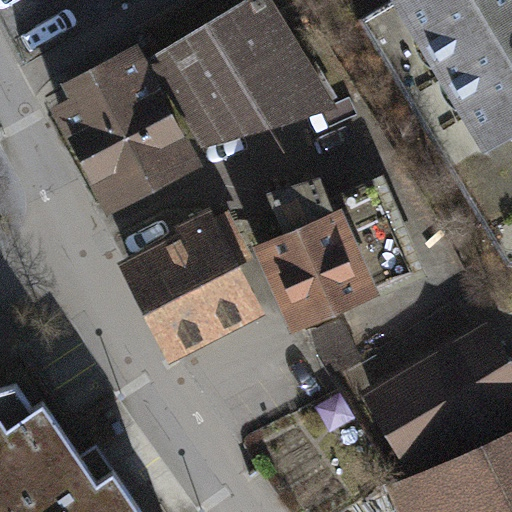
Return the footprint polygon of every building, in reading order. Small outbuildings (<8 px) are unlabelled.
[(328,104),(264,0),(251,0),(140,62),(132,49),(72,84),(80,98),(61,108),(111,203),(192,161),(185,150),(203,137),(206,142),(328,104)] [(511,124),(511,0),(390,0),(359,19),(447,165),(511,124)] [(511,124),(447,165),(506,264),(511,265),(511,124)] [(320,180),(271,195),(288,234),(265,244),(299,322),(412,272),(374,187),(330,205),(320,180)] [(240,247),(224,215),(202,226),(198,218),(179,227),(184,235),(131,262),(174,348),(253,309),(226,254),(240,247)] [(511,376),(484,330),(374,397),(412,460),(416,457),(425,472),(459,452),(450,438),(466,429),(471,438),(511,413),(511,376)] [(16,382),(0,387),(0,511),(142,511),(113,469),(103,475),(86,450),(80,454),(43,400),(33,407),(16,382)] [(511,433),(485,447),(511,503),(511,433)] [(511,511),(511,503),(485,447),(398,488),(409,511),(511,511)]
